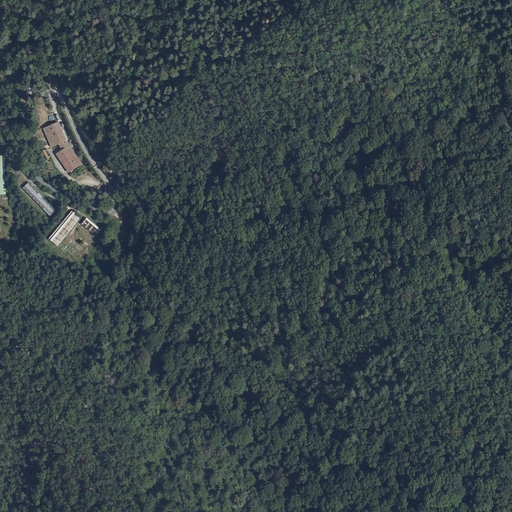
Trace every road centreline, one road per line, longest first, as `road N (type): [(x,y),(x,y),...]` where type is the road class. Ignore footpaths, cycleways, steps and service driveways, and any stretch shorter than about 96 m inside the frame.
road 1 (unclassified): [(103,185),(117,204),(112,211),(72,199),(43,182),(0,131)]
road 2 (track): [(0,146),(40,188),(82,212),(69,239)]
